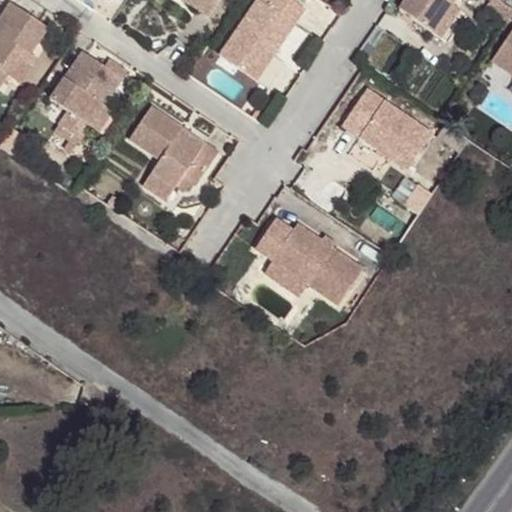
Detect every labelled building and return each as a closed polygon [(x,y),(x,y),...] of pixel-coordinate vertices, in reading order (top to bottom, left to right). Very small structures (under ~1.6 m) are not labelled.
[(184,0),(218,21),(232,0),(184,0)] [(312,12),(293,0),(268,0),(228,60),(264,85),(312,12)] [(463,0),(415,0),(406,14),(439,37),(463,0)] [(501,0),(494,12),(511,23),(511,6),(502,0),(501,0)] [(29,55),(34,59),(51,33),(15,8),(0,28),(0,91),(2,93),(11,80),(29,55)] [(511,45),(499,64),(511,73),(511,45)] [(41,64),(34,59),(29,55),(11,80),(23,89),(41,64)] [(94,131),(109,110),(128,83),(111,72),(88,56),(55,104),(71,117),(64,129),(85,144),(94,131)] [(132,76),(116,64),(111,72),(128,83),(132,76)] [(414,173),(439,136),(375,93),(349,130),(366,141),(391,158),(414,173)] [(117,115),(109,110),(94,131),(102,137),(117,115)] [(180,144),(184,138),(188,132),(157,111),(136,142),(167,165),(158,179),(181,195),(183,192),(190,197),(192,195),(195,197),(201,187),(203,189),(224,158),(211,148),(207,154),(190,142),(186,148),(180,144)] [(464,134),(453,126),(445,139),(456,146),(464,134)] [(190,142),(184,138),(180,144),(186,148),(190,142)] [(391,158),(366,141),(355,157),(380,174),(391,158)] [(181,195),(158,179),(150,191),(173,206),(181,195)] [(317,202),(333,214),(338,206),(322,195),(317,202)] [(343,307),(368,271),(337,250),(327,243),(302,226),(297,233),(280,221),(261,250),(280,263),(314,286),(343,307)] [(341,245),(330,238),(327,243),(337,250),(341,245)] [(314,286),(280,263),(271,275),(305,299),(314,286)]
